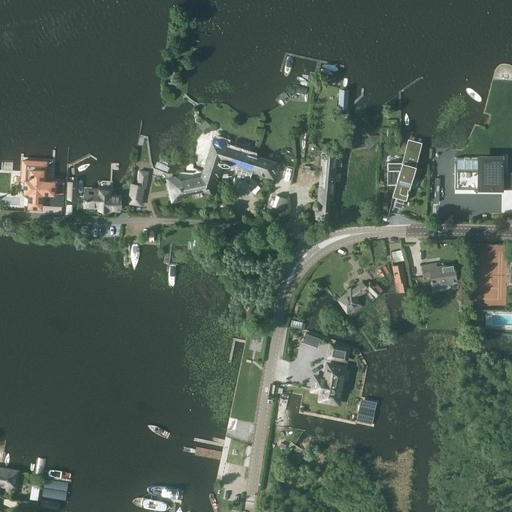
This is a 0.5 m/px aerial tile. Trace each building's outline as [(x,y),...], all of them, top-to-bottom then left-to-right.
[(349,108),(350,89),(340,88),(339,108),(349,108)] [(223,146),(224,142),(214,139),(212,144),(202,176),(173,183),(176,195),(202,190),(202,188),(214,192),(222,165),(230,167),(231,165),(236,167),(235,168),(251,174),(251,172),(256,156),(223,146)] [(387,169),(387,184),(388,184),(397,183),(396,186),(397,186),(397,185),(399,185),(396,195),(405,197),(409,184),(415,184),(415,172),(408,170),(409,164),(414,165),(420,144),(411,142),(409,141),(408,144),(406,152),(403,162),(387,162),(387,169)] [(327,219),(329,199),(332,199),(336,152),(322,150),(318,202),(316,202),(315,202),(314,203),(314,205),(314,206),(314,208),(317,209),(316,218),(327,219)] [(511,173),(503,173),(504,154),(503,154),(503,158),(481,158),(481,170),(456,170),(456,164),(455,164),(454,189),(455,189),(455,188),(477,188),(477,190),(503,190),(503,188),(511,188),(511,173)] [(272,178),(277,163),(256,156),(251,172),(272,178)] [(63,182),(56,182),(45,181),(46,164),(46,162),(23,161),(23,163),(22,181),(25,181),(25,192),(30,192),(29,207),(41,207),(42,193),(62,194),(63,187),(63,182)] [(147,187),(149,172),(140,170),(139,179),(140,179),(139,185),(132,184),(129,203),(141,205),(144,186),(147,187)] [(79,185),(79,180),(68,180),(68,185),(68,198),(78,199),(79,185)] [(121,211),(122,194),(112,193),(112,188),(87,186),(86,208),(99,208),(98,210),(121,211)] [(228,207),(230,198),(221,195),(218,204),(228,207)] [(279,209),(283,197),(277,195),(273,206),(273,207),(278,208),(279,209)] [(392,262),(403,260),(401,250),(390,252),(392,262)] [(437,267),(436,263),(422,265),(423,277),(430,276),(431,284),(456,281),(453,265),(437,267)] [(408,291),(402,264),(393,266),(397,283),(399,283),(401,292),(408,291)] [(380,277),(387,272),(383,265),(375,270),(380,277)] [(374,286),(370,282),(365,285),(363,283),(353,289),(352,287),(348,290),(349,292),(339,299),(340,302),(347,312),(353,308),(355,311),(361,306),(355,298),(368,289),(375,297),(382,291),(376,284),(374,286)] [(473,312),(473,327),(482,327),(482,312),(473,312)] [(302,328),(303,324),(291,321),(290,326),(302,329),(302,328)] [(345,353),(346,347),(334,345),(332,357),(348,359),(349,359),(350,353),(345,353)] [(316,377),(313,390),(323,391),(321,399),(337,402),(344,368),(328,365),(326,379),(316,377)] [(372,424),(376,403),(361,400),(357,422),(372,424)] [(0,486),(17,489),(20,469),(0,465),(0,486)]
